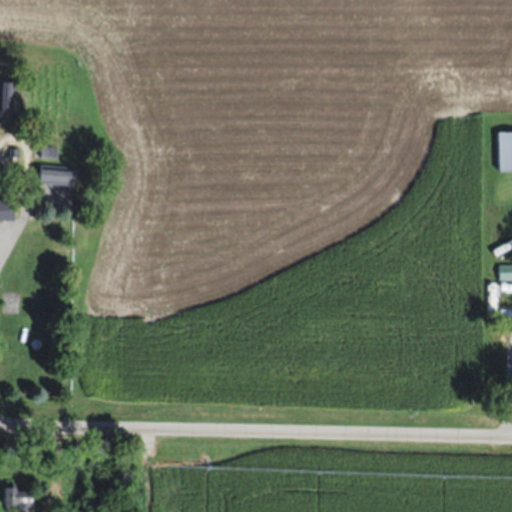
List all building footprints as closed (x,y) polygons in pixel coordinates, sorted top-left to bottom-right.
[(511,170),(511,130),(496,131),(496,170),(511,170)] [(75,199),(75,166),(41,166),(41,199),(75,199)] [(0,224),(17,224),(17,200),(0,200),(0,224)] [(511,262),(498,262),(498,280),(511,279),(511,262)] [(35,507),(35,485),(5,485),(5,507),(35,507)]
